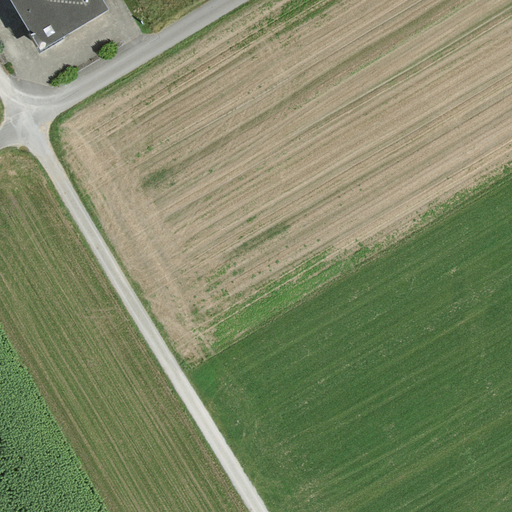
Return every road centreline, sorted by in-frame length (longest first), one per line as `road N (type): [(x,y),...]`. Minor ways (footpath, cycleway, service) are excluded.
road 1 (track): [(0,66),(262,511)]
road 2 (track): [(239,0),(0,142)]
